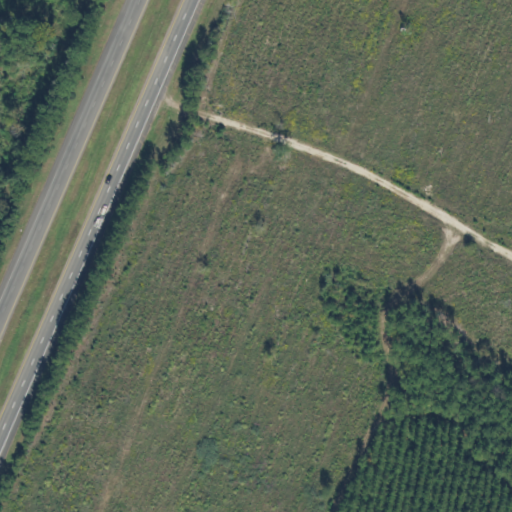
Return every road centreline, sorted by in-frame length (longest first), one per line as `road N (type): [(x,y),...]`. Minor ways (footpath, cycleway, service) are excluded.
road 1 (trunk): [(0,447),(190,0)]
road 2 (residential): [(511,260),(226,120),(147,99)]
road 3 (trunk): [(133,0),(0,314)]
